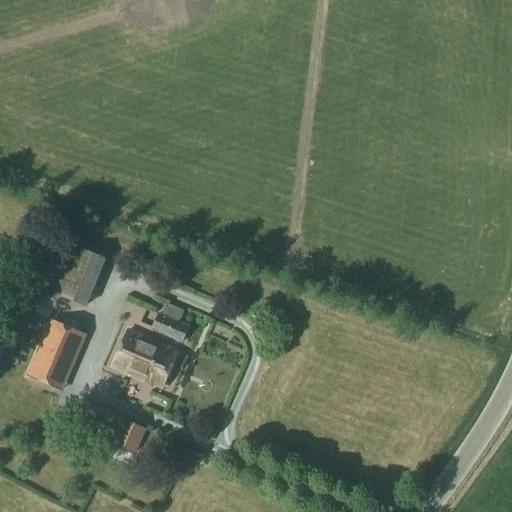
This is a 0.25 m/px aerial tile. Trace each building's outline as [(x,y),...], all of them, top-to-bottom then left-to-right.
[(63,242),(43,290),(86,308),(106,259),(63,242)] [(158,313),(151,330),(182,344),(190,326),(180,321),(184,312),(167,304),(162,315),(158,313)] [(61,390),(85,335),(51,321),(28,376),(61,390)] [(129,331),(112,368),(162,389),(178,352),(129,331)] [(87,398),(76,417),(106,432),(103,439),(137,455),(149,430),(129,420),(129,418),(87,398)]
